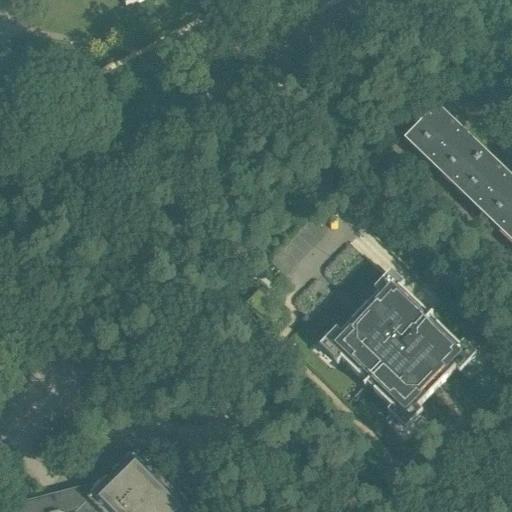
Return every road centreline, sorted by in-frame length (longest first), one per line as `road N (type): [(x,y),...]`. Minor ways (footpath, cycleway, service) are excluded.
road 1 (unclassified): [(0,212),(284,61),(275,36)]
road 2 (tertiary): [(275,36),(0,177)]
